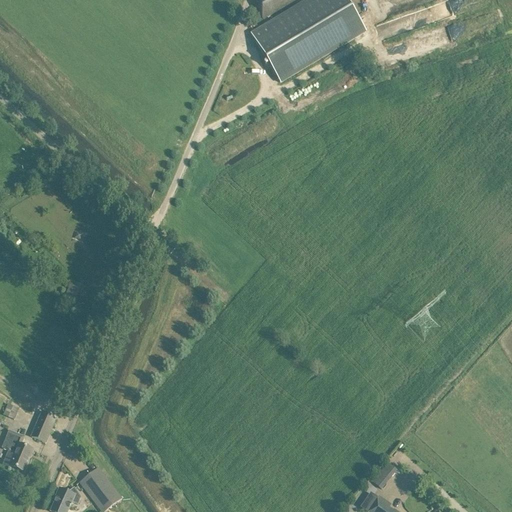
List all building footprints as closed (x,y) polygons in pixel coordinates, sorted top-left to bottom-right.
[(367,33),(347,0),(314,0),(252,36),(280,84),(367,33)] [(257,0),(253,3),(263,19),(294,0),(257,0)] [(449,24),(398,50),(404,60),(454,34),(449,24)] [(72,283),(65,297),(79,304),(86,289),(72,283)] [(53,326),(45,341),(59,348),(66,332),(53,326)] [(15,421),(20,410),(13,407),(8,418),(15,421)] [(56,419),(42,413),(32,438),(46,444),(56,419)] [(25,438),(9,432),(2,449),(9,452),(4,465),(24,473),(33,451),(21,446),(25,438)] [(383,490),(399,472),(390,463),(373,482),(383,490)] [(105,511),(122,500),(99,469),(80,483),(101,511),(105,511)] [(68,511),(73,503),(78,505),(81,498),(74,489),(68,493),(59,489),(56,497),(57,498),(50,511),(68,511)] [(377,499),(368,511),(397,511),(395,510),(395,511),(377,499)]
